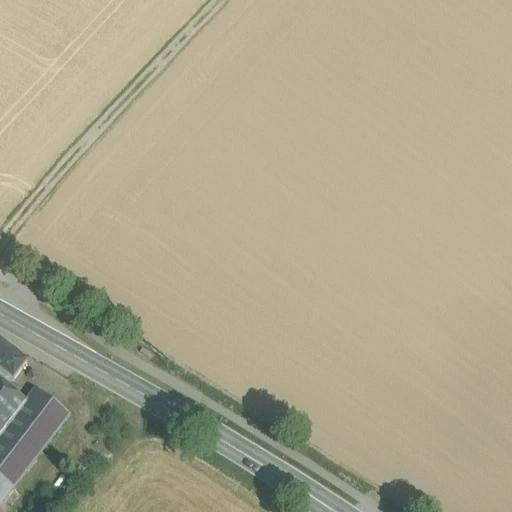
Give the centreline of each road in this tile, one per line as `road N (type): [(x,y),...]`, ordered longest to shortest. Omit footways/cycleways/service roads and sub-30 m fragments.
road 1 (secondary): [(332,511),(0,314)]
road 2 (track): [(0,244),(227,0)]
